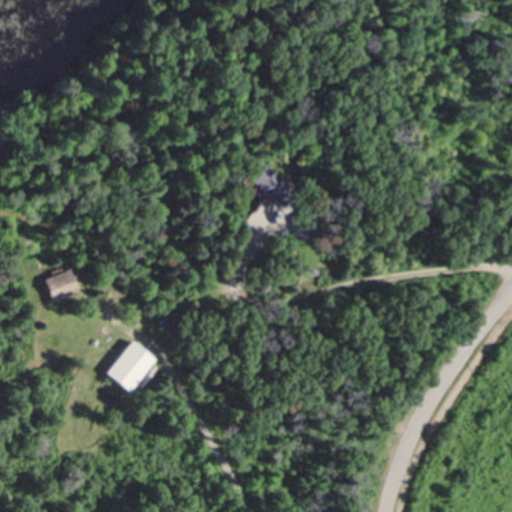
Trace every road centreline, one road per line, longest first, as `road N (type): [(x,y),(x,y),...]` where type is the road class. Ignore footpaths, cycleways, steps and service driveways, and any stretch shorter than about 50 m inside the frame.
road 1 (residential): [(385,511),(423,408),(511,292)]
road 2 (track): [(399,511),(455,391),(511,309)]
